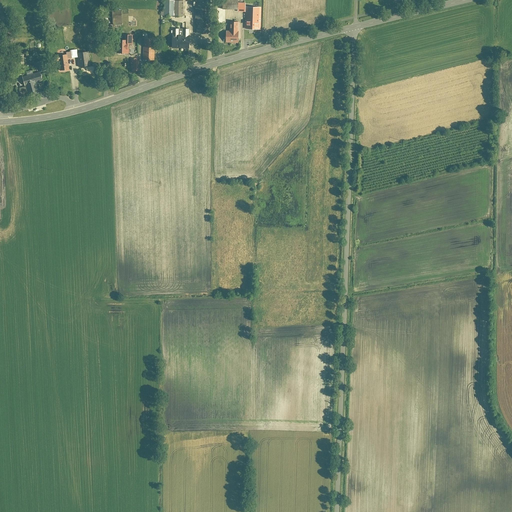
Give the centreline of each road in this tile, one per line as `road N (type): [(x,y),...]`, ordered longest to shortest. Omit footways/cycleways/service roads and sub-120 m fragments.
road 1 (residential): [(354,27),(337,511)]
road 2 (tertiary): [(354,27),(76,111),(0,122)]
